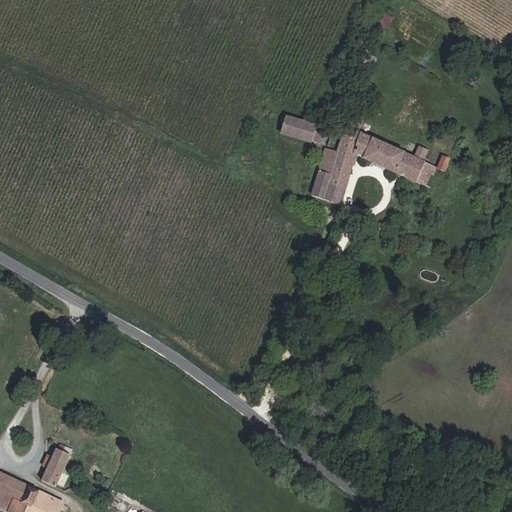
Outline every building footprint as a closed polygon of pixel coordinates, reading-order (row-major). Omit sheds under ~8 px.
[(380,25),(390,29),(395,17),(385,13),(380,25)] [(326,113),(332,115),(336,108),(330,105),(326,113)] [(275,131),(292,138),(297,122),(286,117),(285,122),(279,120),(275,131)] [(344,187),(329,182),(344,137),(324,130),(297,122),(292,138),(327,149),(311,197),(336,207),(344,187)] [(441,153),(435,166),(347,129),(344,137),(329,182),(344,187),(354,155),(443,191),(451,173),(444,170),(449,156),(441,153)] [(263,172),(272,176),(279,155),(269,151),(263,172)] [(60,446),(47,480),(60,486),(75,453),(60,446)] [(63,511),(67,502),(0,469),(0,505),(14,511),(63,511)]
